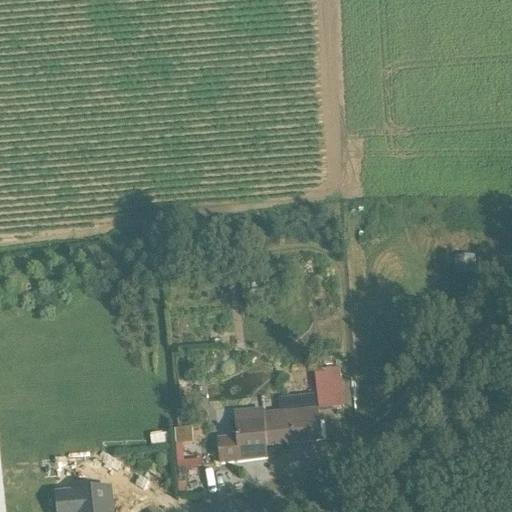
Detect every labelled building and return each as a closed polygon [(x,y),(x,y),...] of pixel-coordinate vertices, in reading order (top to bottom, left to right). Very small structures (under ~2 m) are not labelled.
[(252,234),(222,237),(224,255),(254,252),(252,234)] [(335,373),(316,375),(317,385),(313,385),(314,391),(318,391),(319,399),(320,413),(344,411),(341,381),(336,382),(335,373)] [(323,444),(320,413),(319,399),(281,403),(282,417),(265,419),(268,449),(323,444)] [(268,449),(265,419),(265,415),(258,416),(258,421),(239,423),(241,442),(221,444),(223,468),(269,463),(268,449)] [(192,430),(176,432),(177,447),(194,446),(192,430)] [(112,511),(111,493),(75,496),(58,498),(58,511),(112,511)]
